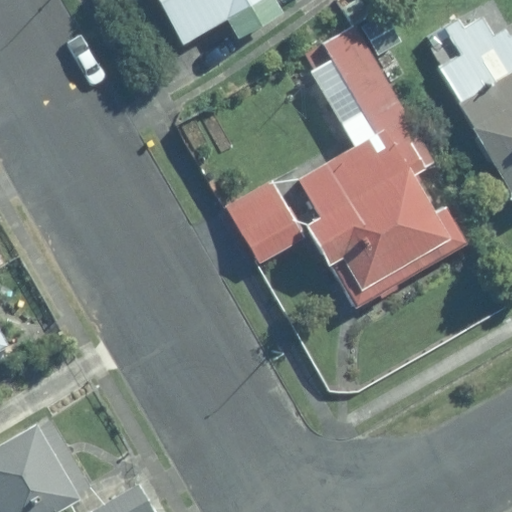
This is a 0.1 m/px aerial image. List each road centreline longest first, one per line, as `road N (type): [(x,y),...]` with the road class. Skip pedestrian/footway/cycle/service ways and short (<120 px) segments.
road 1 (residential): [(0,35),(275,511)]
road 2 (residential): [(341,511),(511,413)]
